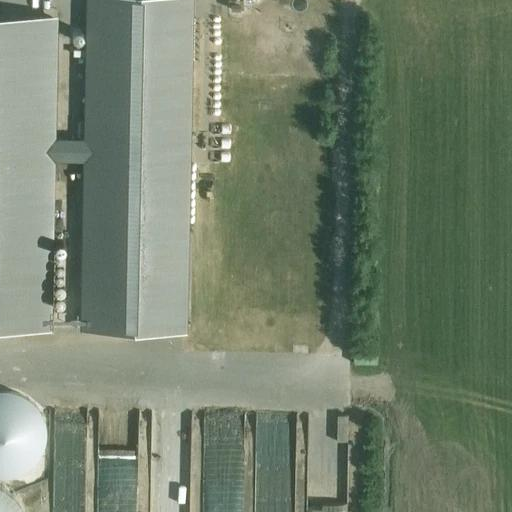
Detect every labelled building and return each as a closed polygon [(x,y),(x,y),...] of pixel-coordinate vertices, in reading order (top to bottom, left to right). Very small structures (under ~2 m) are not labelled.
[(86,159),(82,312),(177,314),(185,18),(184,14),(182,10),(179,7),(176,3),(173,0),(90,0),(89,28),(83,28),(83,45),(89,46),(86,137),(47,136),(50,15),(0,13),(0,325),(42,326),(46,158),(86,159)] [(295,30),(296,19),(272,17),(271,29),(295,30)] [(290,53),(291,42),(269,40),(268,51),(290,53)] [(50,98),(69,101),(72,83),(53,80),(50,98)] [(0,472),(6,473),(20,469),(32,461),(40,450),(45,437),(45,422),(40,409),(32,397),(20,389),(6,385),(0,385),(0,472)] [(248,426),(249,400),(238,400),(237,426),(248,426)] [(0,511),(17,511),(12,501),(0,489),(0,511)]
